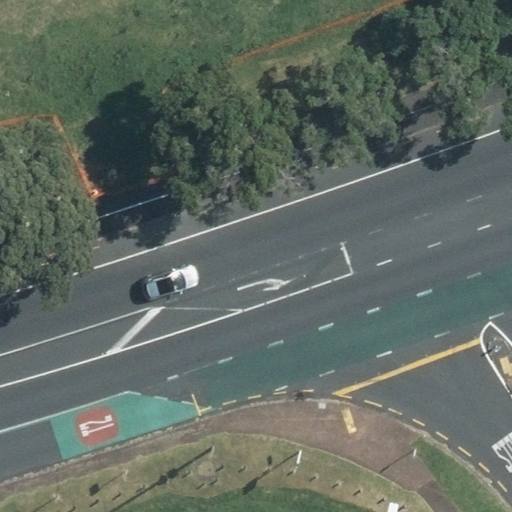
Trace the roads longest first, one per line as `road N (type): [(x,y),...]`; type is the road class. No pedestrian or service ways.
road 1 (primary): [(0,373),(421,247)]
road 2 (tertiary): [(511,412),(421,247)]
